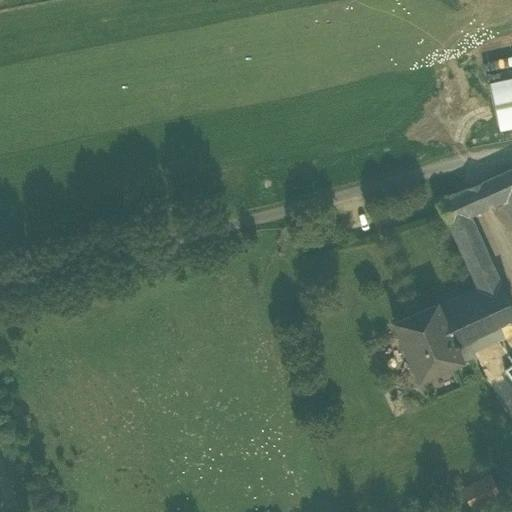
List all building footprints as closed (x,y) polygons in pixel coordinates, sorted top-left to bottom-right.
[(511,79),(489,84),(499,132),(511,129),(511,79)] [(511,210),(511,169),(482,183),(492,207),(505,201),(511,210)] [(467,189),(478,212),(492,207),(482,183),(467,189)] [(440,202),(466,261),(485,252),(469,216),(478,212),(467,189),(439,202),(440,202)] [(497,278),(485,252),(466,261),(478,287),(497,278)] [(511,310),(497,278),(478,287),(437,305),(459,354),(502,334),(511,329),(511,310)] [(395,324),(421,381),(463,362),(459,354),(437,305),(395,324)] [(511,329),(502,334),(511,355),(511,357),(511,329)] [(479,370),(511,355),(502,334),(459,354),(463,362),(473,358),(479,370)] [(511,363),(502,371),(511,384),(511,363)] [(466,490),(474,507),(497,495),(489,479),(466,490)]
